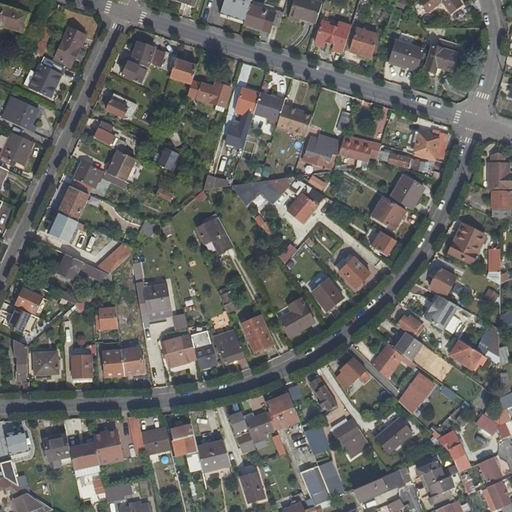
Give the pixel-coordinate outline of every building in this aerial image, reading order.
[(248,4),(249,0),(222,0),(219,12),(243,21),(248,4)] [(299,16),(315,21),(321,2),(313,0),(291,0),(287,17),(297,20),(299,16)] [(458,0),(421,0),(428,9),(441,0),(450,12),(461,5),(458,0)] [(30,13),(0,3),(0,24),(23,32),(30,13)] [(243,21),(242,25),(259,30),(261,26),(269,28),(270,25),(277,27),(282,11),(274,9),(273,12),(248,4),(243,21)] [(44,13),(33,50),(41,54),(52,15),(44,13)] [(314,42),(342,50),(351,23),(339,19),(338,22),(322,17),(314,42)] [(66,25),(53,57),(70,65),(84,34),(66,25)] [(356,26),(349,50),(370,57),(377,33),(356,26)] [(441,31),(438,40),(458,46),(460,47),(462,37),(441,31)] [(433,39),(425,67),(435,70),(437,62),(452,66),(458,46),(438,40),(433,39)] [(137,41),(131,57),(158,68),(164,52),(137,41)] [(417,69),(422,49),(392,41),(386,62),(404,67),(405,66),(417,69)] [(64,65),(43,55),(29,85),(50,95),(64,65)] [(171,72),(169,76),(191,83),(192,80),(196,66),(175,59),(171,72)] [(127,61),(120,76),(140,85),(144,77),(141,76),(138,74),(141,67),(127,61)] [(191,83),(187,96),(223,107),(230,85),(215,80),(213,87),(192,80),(191,83)] [(252,112),(259,92),(241,87),(233,110),(243,113),(244,110),(252,112)] [(136,102),(112,92),(105,108),(123,116),(124,113),(127,106),(133,109),(136,102)] [(283,100),(259,92),(252,112),(252,113),(277,121),(282,104),(283,100)] [(11,95),(2,117),(28,129),(33,131),(38,120),(33,118),(38,107),(11,95)] [(304,135),(311,115),(302,112),(297,110),(298,108),(282,104),(277,121),(275,126),(304,135)] [(127,106),(124,113),(131,116),(133,109),(127,106)] [(336,128),(344,131),(350,113),(342,110),(336,128)] [(110,143),(109,145),(117,149),(128,154),(130,149),(122,145),(124,141),(112,135),(113,134),(108,131),(111,124),(100,119),(93,135),(110,143)] [(176,130),(173,125),(167,128),(171,139),(178,136),(176,130)] [(33,141),(11,131),(7,140),(5,139),(1,147),(4,148),(2,152),(0,156),(0,157),(8,161),(10,157),(23,163),(33,141)] [(437,138),(420,132),(414,150),(431,155),(437,138)] [(335,139),(319,134),(317,138),(318,139),(315,148),(330,153),(335,139)] [(238,142),(220,136),(214,155),(232,160),(238,142)] [(309,136),(302,160),(326,168),(330,153),(315,148),(318,139),(317,138),(309,136)] [(334,154),(339,140),(335,139),(330,153),(334,154)] [(370,148),(344,140),(339,154),(354,158),(351,166),(365,164),(367,157),(370,148)] [(370,148),(367,157),(374,159),(377,150),(378,145),(372,143),(370,148)] [(166,147),(158,164),(172,170),(179,154),(166,147)] [(117,149),(107,171),(124,179),(134,157),(128,154),(117,149)] [(491,214),(500,218),(511,213),(511,198),(510,184),(511,184),(511,182),(511,175),(508,175),(507,159),(503,159),(502,156),(502,154),(501,153),(500,151),(499,150),(497,150),(495,149),(489,153),(489,160),(487,160),(487,185),(491,185),(491,214)] [(374,159),(373,163),(385,161),(420,172),(423,163),(385,151),(384,152),(377,150),(374,159)] [(104,170),(81,160),(73,177),(91,185),(95,178),(99,180),(101,176),(104,170)] [(252,176),(258,178),(263,164),(256,162),(252,176)] [(107,171),(104,170),(101,176),(124,186),(126,180),(124,179),(107,171)] [(324,182),(312,174),(307,181),(320,189),(324,182)] [(401,174),(389,194),(408,206),(415,194),(418,195),(423,186),(401,174)] [(228,184),(244,206),(259,190),(272,202),(286,187),(299,194),(286,209),(302,221),(317,202),(316,202),(322,194),(291,175),(230,183),(228,184)] [(91,185),(73,177),(70,184),(88,192),(91,185)] [(88,192),(70,184),(58,211),(76,219),(88,192)] [(161,186),(157,193),(171,200),(175,192),(161,186)] [(406,210),(382,196),(371,215),(394,229),(406,210)] [(76,219),(58,211),(57,210),(54,216),(55,216),(47,233),(71,244),(79,226),(85,229),(87,224),(76,219)] [(232,243),(216,215),(195,227),(203,241),(210,237),(217,251),(232,243)] [(267,235),(273,231),(261,215),(255,219),(267,235)] [(160,225),(145,218),(139,232),(148,235),(160,225)] [(462,221),(450,249),(471,258),(483,230),(462,221)] [(395,239),(380,230),(371,244),(387,254),(395,239)] [(280,257),(288,264),(299,249),(291,243),(280,257)] [(490,275),(500,280),(500,247),(490,247),(490,275)] [(82,259),(66,252),(57,271),(74,278),(78,268),(100,278),(108,271),(98,267),(82,259)] [(86,253),(82,259),(98,267),(101,260),(86,253)] [(348,253),(335,266),(357,286),(371,272),(354,256),(352,257),(348,253)] [(439,265),(429,285),(445,292),(454,273),(439,265)] [(108,271),(100,278),(101,285),(111,283),(109,270),(108,271)] [(330,276),(312,290),(327,309),(344,295),(330,276)] [(143,281),(135,282),(139,301),(145,300),(147,310),(169,307),(166,282),(143,285),(143,281)] [(23,285),(15,301),(35,310),(42,295),(23,285)] [(225,310),(226,313),(240,307),(231,285),(217,290),(225,310)] [(495,299),(500,292),(490,286),(485,294),(495,299)] [(66,297),(74,301),(80,297),(69,291),(66,297)] [(459,304),(441,294),(438,299),(435,298),(429,309),(431,310),(427,317),(445,328),(459,304)] [(302,296),(276,311),(289,335),(304,326),(303,323),(313,317),(302,296)] [(76,306),(82,311),(87,305),(81,300),(76,306)] [(31,312),(17,305),(8,324),(22,331),(31,312)] [(102,330),(118,327),(115,307),(99,309),(102,330)] [(169,307),(147,310),(140,311),(142,318),(170,314),(169,307)] [(214,326),(230,321),(226,313),(225,310),(210,315),(214,326)] [(260,313),(242,321),(255,350),(273,342),(260,313)] [(403,313),(398,322),(413,332),(420,320),(408,313),(407,315),(403,313)] [(175,315),(176,330),(189,328),(187,314),(175,315)] [(303,323),(304,326),(315,320),(313,317),(303,323)] [(501,347),(501,327),(489,328),(490,361),(509,360),(508,347),(501,347)] [(212,336),(222,362),(239,356),(243,368),(249,366),(233,328),(212,336)] [(423,343),(404,328),(399,334),(404,337),(402,340),(397,347),(412,359),(423,343)] [(206,330),(190,334),(196,356),(200,368),(216,363),(206,330)] [(190,334),(190,332),(160,340),(167,365),(196,356),(190,334)] [(480,349),(458,336),(448,351),(471,364),(480,349)] [(25,378),(24,343),(13,337),(13,354),(16,354),(16,367),(12,368),(12,371),(14,371),(15,379),(25,378)] [(397,347),(388,341),(373,361),(391,374),(404,357),(415,365),(417,362),(412,359),(397,347)] [(140,346),(121,348),(124,373),(143,371),(140,346)] [(124,373),(121,348),(102,351),(105,376),(124,373)] [(480,349),(471,364),(474,367),(483,351),(480,349)] [(57,350),(33,351),(34,377),(45,377),(45,373),(58,373),(57,350)] [(92,354),(72,354),(73,375),(92,374),(92,354)] [(370,374),(352,356),(340,368),(346,374),(352,368),(364,380),(370,374)] [(499,367),(498,393),(508,389),(504,368),(499,367)] [(400,397),(413,407),(433,382),(419,371),(406,387),(407,388),(400,397)] [(338,403),(324,383),(315,389),(321,397),(318,399),(322,406),(325,404),(328,408),(338,403)] [(508,389),(498,393),(498,396),(498,402),(511,396),(511,393),(510,388),(508,389)] [(268,407),(276,427),(276,428),(300,418),(289,391),(265,400),(268,407)] [(247,425),(253,441),(269,434),(267,430),(276,427),(268,407),(244,416),(247,425)] [(237,428),(247,425),(244,416),(241,409),(231,413),(237,428)] [(399,413),(374,434),(387,449),(412,428),(399,413)] [(140,430),(137,419),(129,418),(138,453),(145,451),(140,430)] [(343,441),(362,430),(355,419),(347,424),(345,421),(335,427),(343,441)] [(504,420),(497,423),(501,434),(509,431),(504,420)] [(201,465),(198,449),(196,450),(189,423),(174,426),(176,437),(186,435),(189,451),(188,452),(191,467),(201,465)] [(96,447),(97,452),(102,450),(103,456),(111,455),(112,458),(123,455),(117,425),(97,430),(101,446),(96,447)] [(140,430),(145,451),(171,446),(166,425),(140,430)] [(306,431),(313,449),(326,444),(319,426),(306,431)] [(455,434),(446,438),(443,442),(446,445),(447,445),(450,444),(455,457),(453,457),(457,467),(471,461),(458,429),(453,431),(455,434)] [(25,430),(7,434),(11,453),(29,449),(25,430)] [(69,445),(66,432),(43,437),(49,458),(71,453),(69,445)] [(254,447),(249,433),(244,434),(250,448),(254,447)] [(280,434),(273,437),(281,456),(288,453),(280,434)] [(94,439),(69,445),(71,453),(74,467),(99,461),(97,452),(96,447),(94,439)] [(201,465),(202,469),(230,463),(223,439),(196,444),(198,449),(201,465)] [(322,451),(315,454),(317,460),(324,477),(331,474),(322,451)] [(493,453),(474,461),(482,479),(500,471),(493,453)] [(418,472),(422,471),(430,491),(427,492),(430,499),(450,491),(447,485),(453,482),(448,471),(443,473),(439,462),(434,464),(432,458),(415,465),(418,472)] [(324,477),(317,460),(299,467),(311,495),(312,495),(329,488),(324,477)] [(389,470),(366,480),(371,490),(386,483),(384,477),(386,476),(389,481),(403,475),(399,466),(389,470)] [(257,468),(241,473),(248,498),(265,493),(257,468)] [(486,482),(496,505),(500,503),(511,498),(501,475),(486,482)] [(39,511),(54,506),(3,476),(0,476),(0,488),(9,485),(10,490),(14,489),(18,499),(16,500),(20,511),(39,511)] [(463,480),(467,490),(472,488),(467,478),(463,480)] [(130,480),(104,485),(107,499),(114,497),(113,494),(124,492),(123,490),(132,488),(130,480)] [(329,488),(312,495),(315,503),(320,501),(332,496),(329,488)] [(398,493),(386,498),(387,502),(390,501),(392,507),(403,503),(398,493)] [(500,503),(504,511),(511,511),(511,509),(511,507),(511,505),(511,497),(511,498),(500,503)] [(120,508),(120,511),(151,511),(149,501),(143,503),(142,498),(132,500),(133,505),(120,508)] [(434,504),(437,511),(453,511),(448,498),(434,504)] [(283,507),(284,511),(310,511),(317,510),(314,504),(309,506),(305,508),(302,500),(283,507)] [(364,508),(365,511),(378,511),(375,503),(364,508)]
